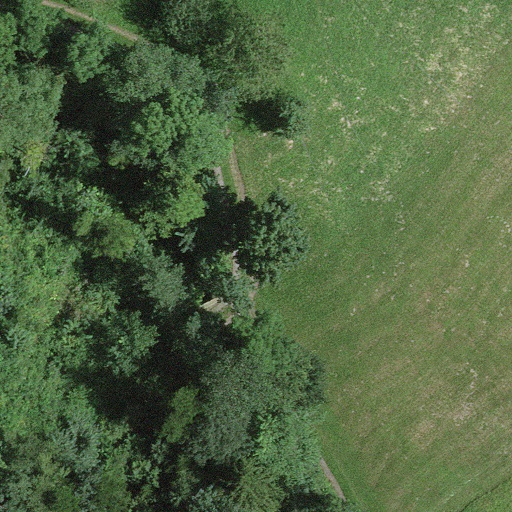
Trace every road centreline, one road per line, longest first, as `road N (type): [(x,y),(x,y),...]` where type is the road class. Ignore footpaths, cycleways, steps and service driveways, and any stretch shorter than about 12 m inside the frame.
road 1 (track): [(11,0),(147,54),(201,95),(239,227),(244,301),(362,511)]
road 2 (track): [(279,511),(204,350),(223,315),(244,301)]
